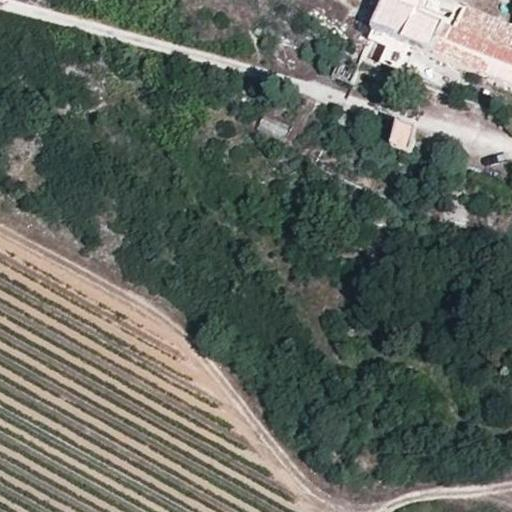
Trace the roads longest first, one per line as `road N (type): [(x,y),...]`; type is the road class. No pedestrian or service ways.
road 1 (track): [(0,4),(511,145)]
road 2 (track): [(511,482),(397,497),(383,511)]
